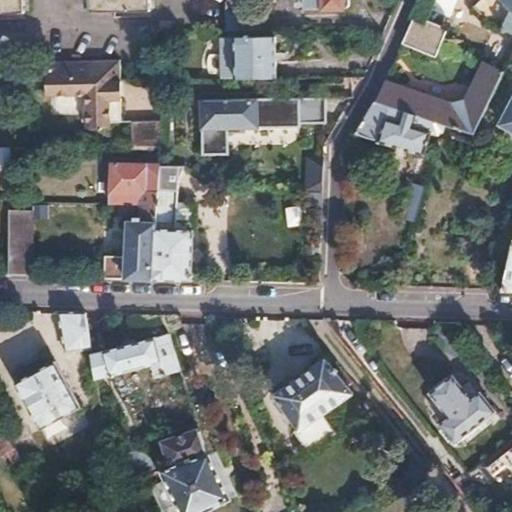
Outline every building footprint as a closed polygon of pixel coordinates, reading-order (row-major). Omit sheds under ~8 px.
[(24,0),(0,0),(0,14),(24,14),(24,0)] [(152,0),(91,0),(92,13),(153,11),(152,0)] [(239,0),(225,0),(226,30),(235,30),(258,30),(257,14),(240,14),(239,0)] [(302,0),(303,9),(323,7),(323,10),(344,9),(349,5),(349,0),(302,0)] [(511,0),(478,0),(473,6),(487,20),(511,31),(511,32),(506,47),(501,45),(493,64),(506,69),(511,56),(511,0)] [(415,17),(403,45),(436,59),(442,44),(448,30),(415,17)] [(222,80),(236,80),(276,79),(276,37),(235,37),(235,30),(226,30),(221,30),(222,80)] [(54,73),(47,74),(48,96),(87,95),(87,103),(123,102),(123,80),(122,60),(54,61),(54,73)] [(386,83),(377,103),(444,124),(475,134),(506,69),(493,64),(485,60),(484,63),(462,108),(386,83)] [(326,98),(201,100),(202,154),(228,154),(228,127),(300,126),(300,122),(326,122),(326,98)] [(123,102),(87,103),(88,128),(110,128),(110,123),(124,123),(123,102)] [(377,103),(357,135),(380,142),(380,143),(423,155),(430,133),(436,134),(443,129),(444,124),(377,103)] [(511,103),(500,126),(511,133),(511,103)] [(135,121),(134,148),(163,148),(165,120),(135,121)] [(0,167),(12,167),(12,148),(0,148),(0,167)] [(306,156),(305,189),(323,190),(324,156),(306,156)] [(105,255),(104,278),(154,279),(161,181),(162,165),(113,164),(112,202),(140,204),(140,217),(135,216),(134,222),(129,222),(127,255),(105,255)] [(161,181),(154,279),(192,280),(194,231),(177,229),(179,203),(179,190),(167,189),(167,181),(161,181)] [(411,183),(400,217),(415,222),(427,189),(411,183)] [(179,203),(177,229),(194,231),(195,204),(179,203)] [(10,213),(8,275),(29,276),(30,214),(10,213)] [(511,238),(510,243),(499,290),(511,290),(511,238)] [(86,314),(59,313),(67,352),(91,348),(86,314)] [(165,334),(93,355),(94,361),(95,366),(99,392),(177,369),(165,334)] [(56,362),(17,385),(43,430),(82,408),(56,362)] [(323,363),(274,396),(296,428),(290,432),(305,454),(312,450),(313,451),(327,441),(326,440),(334,434),(321,416),(347,398),(323,363)] [(455,375),(433,392),(451,417),(443,424),(458,443),(498,411),(482,391),(474,398),(455,375)] [(198,429),(162,442),(171,467),(206,453),(198,429)] [(7,436),(0,439),(0,451),(3,458),(15,451),(7,436)] [(171,467),(157,472),(160,480),(166,478),(179,508),(181,511),(200,511),(230,498),(207,453),(206,453),(171,467)] [(132,473),(118,480),(122,487),(143,477),(135,461),(128,464),(132,473)] [(160,480),(151,486),(162,511),(172,511),(179,508),(166,478),(160,480)]
